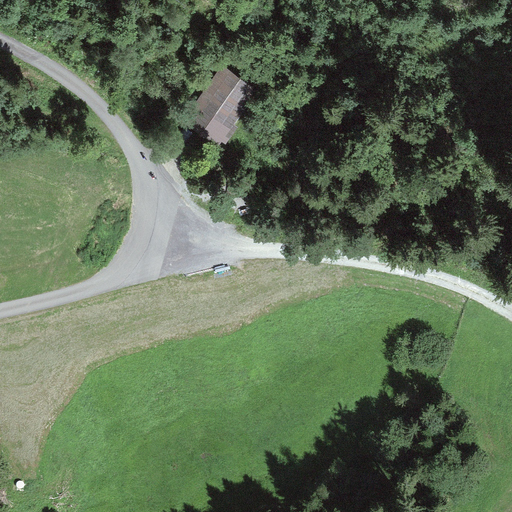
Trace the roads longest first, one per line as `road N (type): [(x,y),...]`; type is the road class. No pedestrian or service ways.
road 1 (track): [(511,312),(433,275),(152,227)]
road 2 (track): [(152,227),(142,169),(110,118),(81,89),(0,39)]
road 3 (track): [(0,309),(115,277),(147,244),(152,227)]
